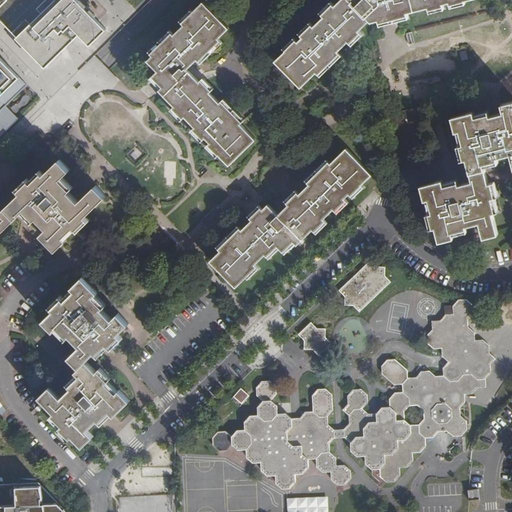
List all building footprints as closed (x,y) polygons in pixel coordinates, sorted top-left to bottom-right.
[(0,0),(0,19),(44,67),(79,34),(90,45),(106,29),(78,0),(0,0)] [(296,38),(276,58),(300,83),(316,68),(317,69),(338,50),(337,48),(348,38),(349,39),(359,29),(358,28),(369,17),(370,19),(379,17),(379,18),(406,12),(406,10),(427,5),(427,6),(442,3),(441,1),(445,0),(448,0),(449,1),(453,0),(338,0),(334,4),(333,3),(322,12),(324,14),(313,24),(312,23),(301,33),(303,34),(297,39),(296,38)] [(229,29),(204,4),(183,24),(185,26),(175,36),(173,34),(152,54),(154,56),(149,62),(160,72),(154,76),(165,87),(161,90),(176,106),(174,108),(184,118),(185,117),(197,127),(195,129),(205,139),(206,138),(212,143),(210,144),(231,164),(256,140),(240,124),(242,123),(222,102),(221,103),(210,93),(211,92),(201,81),(200,82),(187,69),(198,59),(199,60),(220,41),(218,39),(229,29)] [(468,48),(457,51),(460,64),(471,61),(468,48)] [(0,133),(17,117),(5,104),(26,84),(0,56),(0,133)] [(511,101),(502,104),(504,113),(490,117),(489,114),(476,118),(474,111),(453,117),(456,130),(461,129),(465,144),(462,144),(465,158),(467,158),(473,181),(459,185),(458,183),(444,186),(443,180),(422,185),(425,200),(430,198),(433,213),(430,214),(433,227),(436,227),(440,241),(453,238),(451,231),(466,227),(466,225),(480,222),(484,237),(497,233),(492,212),(494,212),(490,198),(493,197),(490,183),(487,184),(482,162),(497,158),(496,157),(511,154),(511,157),(511,101)] [(222,250),(212,259),(236,284),(256,265),(255,263),(266,253),(267,254),(277,244),(283,250),(293,240),(297,243),(313,228),(315,229),(325,219),(324,217),(333,207),(336,209),(346,199),(344,197),(349,192),(351,193),(372,173),(346,148),(331,163),(330,162),(309,182),(310,184),(300,193),(299,192),(288,202),(289,204),(278,214),(268,204),(263,210),(262,208),(251,217),(253,219),(243,229),(241,228),(220,248),(222,250)] [(86,215),(103,198),(94,188),(80,201),(70,191),(71,190),(61,179),(70,170),(60,159),(45,174),(44,173),(33,183),(31,181),(20,191),(22,193),(0,214),(0,232),(25,208),(36,219),(37,217),(48,228),(42,234),(57,249),(68,239),(63,234),(73,224),(76,227),(87,216),(86,215)] [(371,262),(340,291),(346,297),(345,306),(354,306),(360,311),(390,282),(384,277),(385,268),(376,268),(371,262)] [(114,416),(130,401),(120,391),(115,395),(105,384),(108,382),(97,371),(96,372),(86,362),(95,353),(97,354),(107,345),(109,346),(120,336),(118,334),(129,325),(119,314),(112,320),(102,310),(103,308),(93,298),(98,293),(83,278),(75,286),(78,290),(66,301),(64,300),(54,309),(55,311),(45,320),(55,331),(59,327),(69,336),(71,335),(81,346),(70,357),(80,368),(76,372),(80,377),(71,387),(72,388),(61,398),(50,388),(40,397),(55,413),(54,414),(63,425),(62,426),(72,438),(73,437),(82,446),(93,436),(87,430),(98,421),(99,421),(109,411),(114,416)] [(349,405),(345,409),(343,410),(349,416),(350,424),(344,429),(345,437),(351,442),(351,449),(358,456),(365,456),(366,463),(372,469),(380,469),(381,476),(387,482),(394,482),(400,475),(400,467),(402,467),(407,467),(412,461),(412,453),(420,452),(425,446),(425,438),(433,438),(438,432),(448,432),(453,437),(460,436),(466,430),(466,421),(459,416),(459,408),(464,401),(464,394),(472,393),(477,388),(485,388),(485,379),(490,373),(490,365),(495,359),(489,354),(489,346),(483,341),(475,341),(474,333),(467,327),(467,318),(472,312),(472,305),(467,300),(458,301),(453,306),(454,315),(445,316),(441,321),(432,322),(432,330),(427,335),(427,343),(434,349),(442,349),(443,357),(449,362),(443,368),(444,377),(435,377),(430,372),(420,372),(416,377),(407,378),(407,371),(396,360),(387,361),(382,366),(383,374),(395,384),(403,384),(403,393),(395,393),(390,399),(390,407),(382,408),(377,414),(369,414),(362,408),(367,402),(367,394),(362,390),(353,391),(348,395),(349,405)] [(317,330),(312,324),(300,335),(305,340),(305,350),(313,349),(319,355),(331,344),(325,338),(326,329),(317,330)] [(334,438),(334,432),(334,430),(328,424),(327,416),(333,411),(332,396),(326,390),(318,390),(313,396),(314,412),(305,413),(300,419),(292,419),(287,414),(278,415),(277,405),(272,400),(276,395),(276,387),(270,382),(262,382),(258,387),(258,396),(264,401),(259,407),(259,416),(251,416),(246,422),(247,431),(238,431),(232,436),(227,432),(219,432),(214,438),(215,446),(220,451),(228,451),(233,445),(239,450),(248,449),(248,457),(254,463),(262,462),(262,470),(268,475),(277,475),(277,483),(283,488),(290,487),(295,482),(295,474),(303,474),(309,468),(308,459),(317,459),(317,466),(324,472),(331,472),(332,479),(337,485),(346,484),(351,479),(350,470),(345,466),(336,466),(336,458),(329,452),(329,444),(334,438)] [(243,388),(236,397),(245,404),(252,395),(243,388)] [(0,484),(0,511),(67,511),(39,482),(0,484)] [(289,511),(330,511),(330,496),(289,497),(289,511)]
